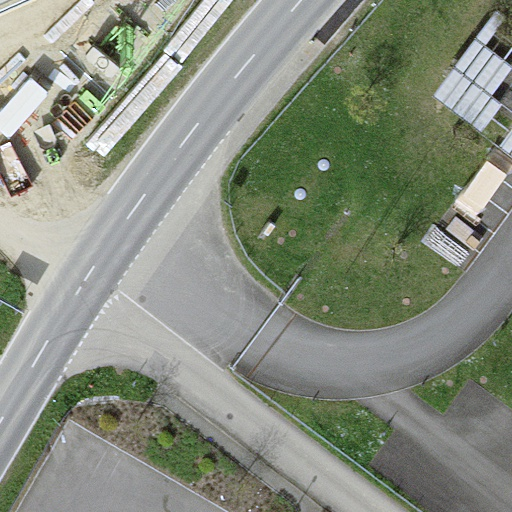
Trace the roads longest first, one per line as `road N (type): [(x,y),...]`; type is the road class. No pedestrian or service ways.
road 1 (secondary): [(300,0),(179,147),(75,294)]
road 2 (unclassified): [(75,294),(370,511)]
road 3 (secondary): [(75,294),(0,423)]
